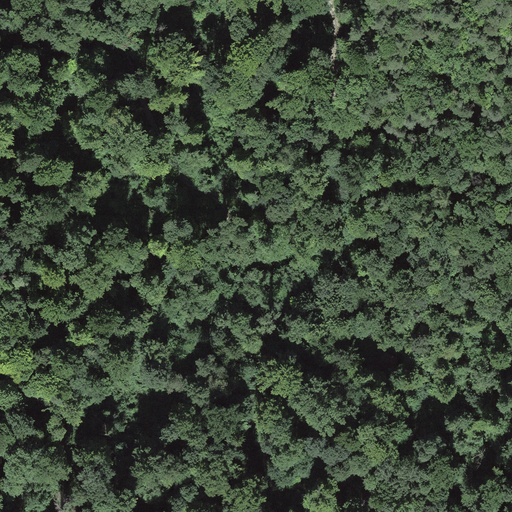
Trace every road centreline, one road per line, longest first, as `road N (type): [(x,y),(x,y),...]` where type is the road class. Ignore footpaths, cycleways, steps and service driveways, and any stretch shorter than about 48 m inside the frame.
road 1 (track): [(336,511),(348,488),(428,408),(422,370),(385,344),(241,334),(220,313),(223,290)]
road 2 (track): [(216,195),(228,208),(231,231),(217,281),(227,297),(252,301),(302,281),(328,253),(352,194),(354,144),(342,109)]
road 3 (track): [(138,84),(178,170),(216,195)]
